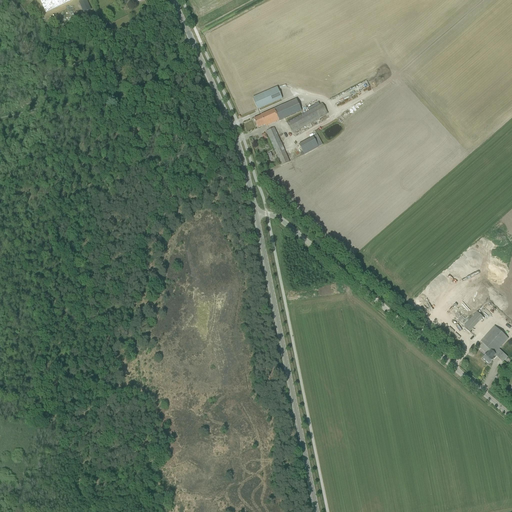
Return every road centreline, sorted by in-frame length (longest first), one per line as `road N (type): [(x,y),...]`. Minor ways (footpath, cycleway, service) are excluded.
road 1 (unclassified): [(511,421),(276,216),(255,215)]
road 2 (tertiary): [(316,511),(255,215)]
road 3 (tertiary): [(255,215),(234,134),(172,0)]
